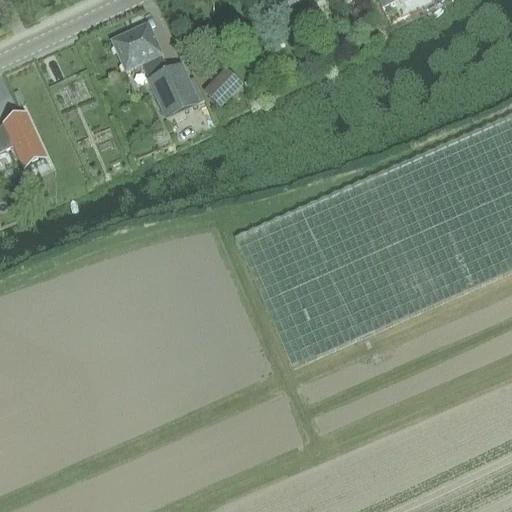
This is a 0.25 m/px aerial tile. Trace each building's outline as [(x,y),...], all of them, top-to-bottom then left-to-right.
[(333,9),(352,0),(351,0),(273,0),(284,22),(329,1),(333,9)] [(376,0),(382,11),(398,4),(396,0),(376,0)] [(112,45),(127,78),(143,71),(168,125),(201,110),(181,68),(169,74),(148,28),(112,45)] [(228,70),(206,93),(223,110),(245,87),(228,70)] [(511,118),(234,240),(291,371),(511,274),(511,118)]
